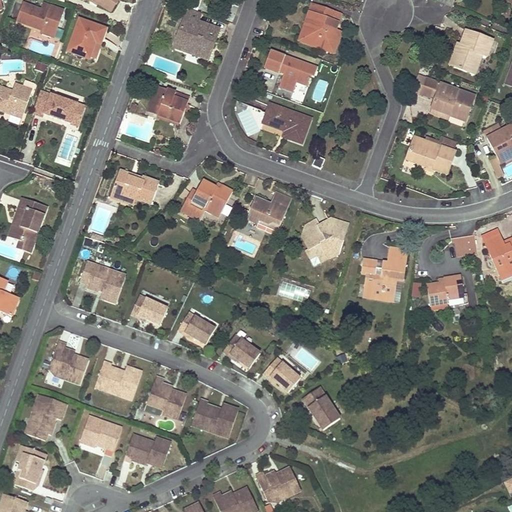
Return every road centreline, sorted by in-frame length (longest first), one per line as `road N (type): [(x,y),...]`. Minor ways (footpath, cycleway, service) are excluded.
road 1 (residential): [(40,316),(193,369),(261,415),(252,441),(124,502)]
road 2 (tertiary): [(148,11),(40,316)]
road 3 (residential): [(361,201),(242,158),(222,136),(215,104),(252,0)]
road 4 (residential): [(361,201),(393,108),(375,50),(379,20)]
road 5 (residential): [(511,197),(448,214),(361,201)]
